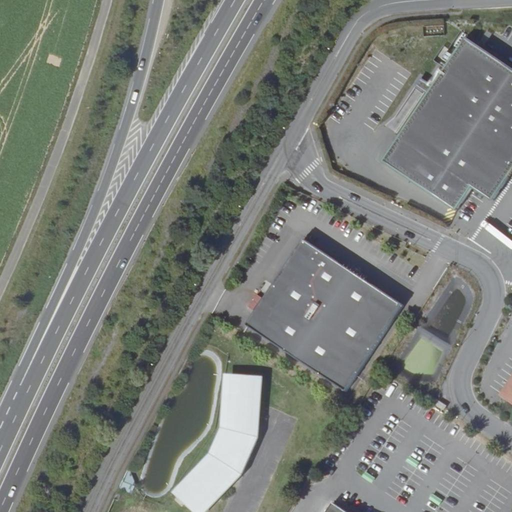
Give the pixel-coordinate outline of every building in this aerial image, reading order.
[(511,171),(511,73),(463,41),(380,165),(456,213),(469,190),(490,206),(511,171)] [(406,310),(303,246),(251,328),(348,399),(406,310)] [(511,406),(511,372),(496,395),(511,406)] [(260,436),(264,375),(225,373),(221,426),(211,450),(172,492),(193,511),(207,511),(243,474),(260,436)] [(447,407),(440,402),(437,406),(444,411),(447,407)] [(420,464),(411,458),(408,463),(417,468),(420,464)] [(126,470),(121,481),(133,485),(134,484),(129,471),(126,470)] [(375,479),(367,473),(364,478),(372,484),(375,479)] [(121,481),(118,489),(130,493),(133,485),(121,481)] [(443,501),(435,496),(431,500),(440,506),(443,501)]
